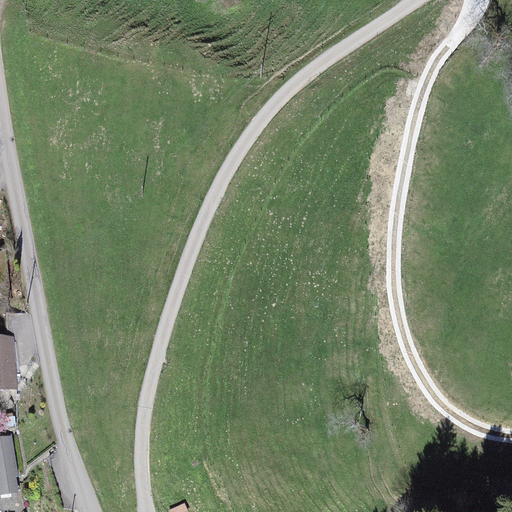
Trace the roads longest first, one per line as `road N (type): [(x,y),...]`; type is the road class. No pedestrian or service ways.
road 1 (track): [(417,0),(314,63),(245,142),(196,237),(143,403),(137,468),(145,511)]
road 2 (track): [(511,441),(427,401),(398,306),(393,220),(423,89),(480,0)]
road 3 (unclassified): [(0,93),(38,319),(88,511)]
